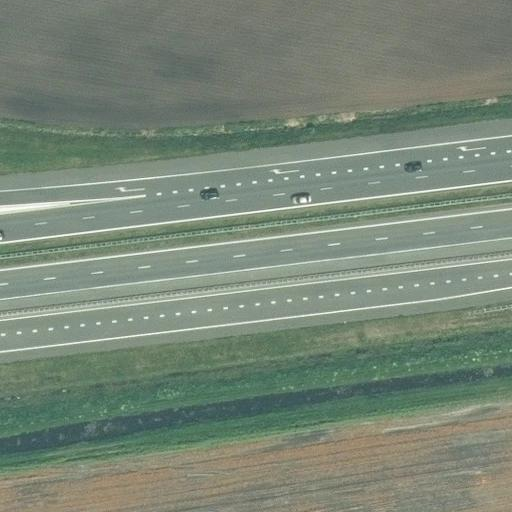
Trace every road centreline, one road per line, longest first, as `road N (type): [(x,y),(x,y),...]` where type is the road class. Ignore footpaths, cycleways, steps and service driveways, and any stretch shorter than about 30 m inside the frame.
road 1 (motorway): [(0,285),(511,223)]
road 2 (motorway): [(0,326),(511,265)]
road 3 (motorway): [(511,166),(145,210)]
road 4 (motorway): [(145,210),(0,228)]
road 5 (motorway): [(145,210),(0,208)]
